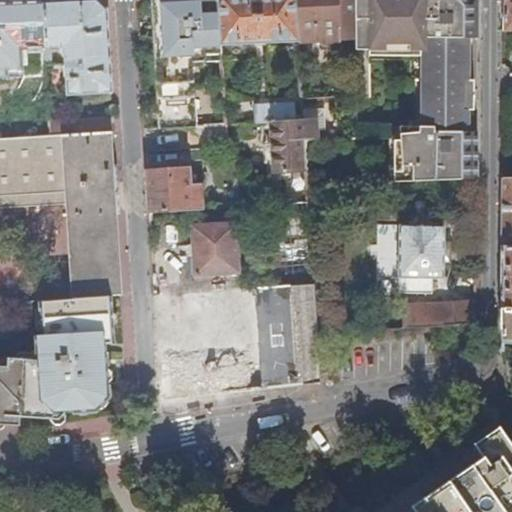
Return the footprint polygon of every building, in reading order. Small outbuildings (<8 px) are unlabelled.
[(108,10),(97,0),(72,1),(44,3),(46,44),(46,49),(62,48),(63,57),(66,63),(69,95),(113,92),(111,63),(108,10)] [(222,46),(219,0),(152,0),(161,129),(190,127),(197,127),(193,63),(204,62),(206,60),(206,55),(223,54),(222,46)] [(299,42),(295,0),(219,0),(222,46),(250,44),(249,49),(258,48),(257,44),(299,42)] [(357,55),(355,0),(295,0),(299,42),(299,43),(319,43),(319,44),(329,54),(337,51),(350,56),(357,56),(357,55)] [(413,185),(477,181),(477,135),(466,135),(467,113),(473,113),(473,83),(467,83),(468,41),(478,41),(479,1),(477,0),(355,0),(357,55),(369,54),(412,54),(412,60),(422,60),(421,111),(426,111),(426,124),(433,125),(433,130),(420,130),(400,130),(401,145),(404,170),(413,170),(413,185)] [(0,71),(22,70),(19,29),(0,30),(0,71)] [(33,104),(50,103),(46,49),(46,44),(30,45),(33,104)] [(223,61),(223,54),(206,55),(206,60),(204,62),(223,61)] [(304,101),(304,99),(296,99),(296,105),(257,107),(258,124),(272,123),(305,120),(304,101)] [(426,111),(421,111),(420,130),(433,130),(433,125),(426,124),(426,111)] [(52,137),(112,133),(116,133),(115,119),(51,123),(52,137)] [(306,141),(319,140),(318,119),(305,120),(272,123),(276,175),(308,173),(306,141)] [(197,127),(190,127),(191,146),(221,144),(220,126),(197,127)] [(68,218),(117,215),(114,164),(112,133),(52,137),(0,141),(0,208),(42,205),(67,204),(68,218)] [(396,185),(413,185),(413,170),(404,170),(401,145),(395,145),(396,185)] [(150,193),(151,213),(203,210),(202,185),(190,186),(189,169),(149,171),(150,193)] [(502,249),(511,248),(511,179),(503,180),(502,215),(502,249)] [(266,389),(318,384),(316,331),(311,251),(309,204),(268,206),(265,206),(270,288),(205,292),(184,292),(184,284),(172,285),(172,294),(183,293),(186,321),(158,323),(160,344),(162,377),(165,401),(266,389)] [(111,297),(122,297),(120,255),(117,215),(68,218),(70,236),(74,300),(111,297)] [(239,274),(237,225),(192,227),(195,276),(239,274)] [(400,294),(430,294),(431,279),(443,279),(443,228),(400,227),(399,278),(400,279),(400,294)] [(511,248),(502,249),(502,261),(502,269),(501,297),(501,324),(502,324),(503,339),(504,353),(511,352),(511,248)] [(114,344),(111,297),(74,300),(39,303),(41,337),(34,337),(36,360),(4,359),(4,369),(0,369),(0,424),(21,425),(21,417),(59,419),(70,411),(95,409),(107,395),(103,344),(114,344)] [(157,298),(157,318),(178,317),(177,297),(157,298)] [(455,327),(474,327),(476,325),(475,304),(455,305),(455,327)] [(403,329),(443,328),(443,306),(404,307),(403,329)] [(511,511),(511,451),(497,432),(474,447),(475,449),(466,455),(465,457),(464,461),(469,469),(410,509),(410,511),(409,511),(511,511)] [(82,500),(86,476),(71,475),(68,498),(82,500)]
